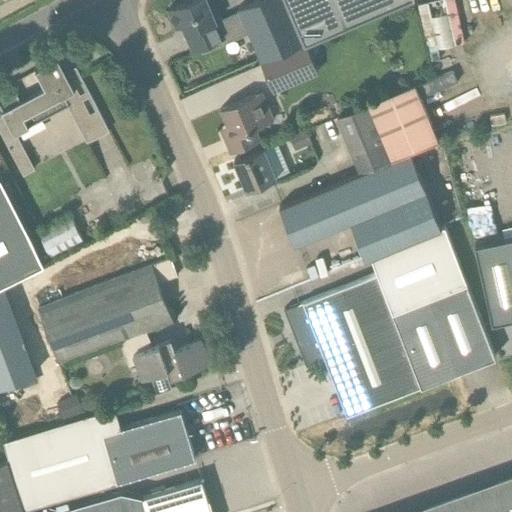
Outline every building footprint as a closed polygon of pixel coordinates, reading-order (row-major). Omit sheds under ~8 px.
[(211,0),(183,0),(185,2),(169,8),(177,27),(183,25),(187,33),(186,33),(193,51),(228,37),(211,0)] [(256,0),(239,8),(261,61),(305,42),(286,0),(256,0)] [(349,23),(400,0),(286,0),(305,42),(349,23)] [(305,42),(261,61),(274,91),(318,72),(305,42)] [(11,83),(0,88),(0,105),(15,134),(69,105),(64,96),(75,90),(58,58),(35,70),(47,92),(23,105),(11,83)] [(361,172),(411,152),(410,151),(438,139),(414,84),(337,117),(354,154),(361,172)] [(225,139),(231,153),(260,140),(255,128),(273,120),(261,92),(221,109),(233,136),(225,139)] [(306,131),(290,137),(296,150),(311,143),(306,131)] [(264,147),(234,160),(247,189),(276,177),(264,147)] [(25,150),(13,156),(23,175),(35,169),(25,150)] [(366,257),(371,255),(441,226),(426,190),(411,152),(361,172),(280,205),(296,244),(351,221),(366,257)] [(0,176),(0,284),(44,262),(0,176)] [(469,207),(476,234),(498,229),(491,202),(469,207)] [(70,215),(38,231),(50,256),(83,240),(70,215)] [(379,273),(285,309),(307,366),(325,358),(347,414),(495,356),(466,282),(444,225),(441,226),(371,255),(379,273)] [(492,323),(511,318),(511,236),(475,245),(492,323)] [(120,340),(146,330),(172,320),(159,284),(177,276),(170,258),(37,308),(44,326),(58,364),(120,340)] [(152,346),(146,330),(120,340),(126,356),(132,353),(142,377),(150,374),(157,391),(171,385),(165,369),(169,367),(172,375),(209,361),(201,339),(175,349),(170,337),(159,342),(160,343),(152,346)] [(62,419),(72,415),(83,411),(77,395),(56,402),(62,419)] [(117,481),(195,457),(181,410),(121,428),(115,407),(58,424),(4,440),(25,509),(117,481)] [(211,511),(202,479),(143,497),(122,492),(56,511),(211,511)] [(511,511),(511,479),(420,511),(511,511)]
